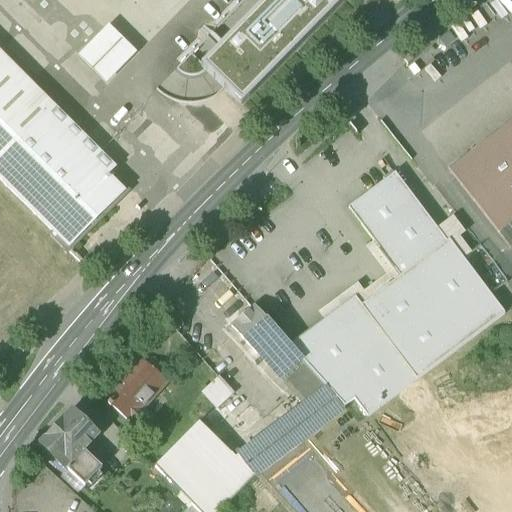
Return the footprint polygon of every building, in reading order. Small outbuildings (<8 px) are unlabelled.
[(65,0),(86,20),(105,0),(65,0)] [(339,0),(338,0),(267,0),(200,68),(241,108),(343,4),(339,0)] [(136,55),(108,27),(78,58),(106,85),(136,55)] [(0,70),(77,147),(108,178),(115,171),(0,56),(0,70)] [(0,181),(21,203),(77,147),(0,70),(0,181)] [(509,251),(511,248),(511,122),(448,173),(509,251)] [(108,178),(77,147),(21,203),(67,248),(122,193),(108,178)] [(394,175),(393,175),(392,173),(382,180),(384,182),(348,210),(373,244),(399,279),(361,308),(354,299),(323,323),(289,349),(343,409),(353,401),(367,419),(504,316),(448,242),(446,244),(394,175)] [(399,279),(373,244),(364,249),(385,276),(363,294),(357,285),(317,315),(323,323),(354,299),(361,308),(399,279)] [(255,355),(257,353),(277,336),(253,309),(232,328),(255,355)] [(289,349),(277,336),(257,353),(304,408),(256,444),(237,458),(255,478),(345,411),(289,349)] [(166,385),(164,383),(157,377),(142,364),(123,384),(127,387),(111,404),(109,403),(107,405),(110,408),(112,406),(140,432),(152,419),(142,410),(166,385)] [(162,371),(157,377),(164,383),(169,377),(162,371)] [(201,393),(217,410),(233,394),(217,377),(201,393)] [(65,473),(66,472),(84,454),(85,453),(89,449),(99,437),(72,411),(37,447),(65,473)] [(235,460),(198,424),(154,468),(196,511),(222,511),(255,478),(237,458),(235,460)] [(101,470),(84,454),(66,472),(84,489),(101,470)]
